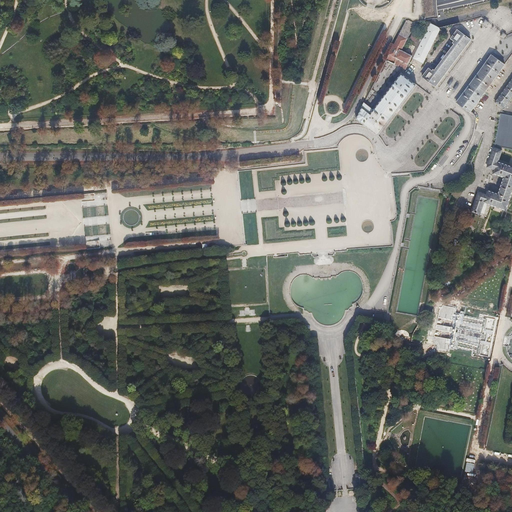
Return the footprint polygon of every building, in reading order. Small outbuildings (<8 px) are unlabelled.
[(417,23),(409,18),(406,20),(386,59),(405,69),(412,55),(403,50),(417,23)] [(431,22),(413,55),(423,61),(441,28),(431,22)] [(435,86),(471,39),(458,28),(451,38),(454,40),(432,69),(428,66),(422,75),(423,76),(435,86)] [(505,63),(491,54),(485,62),(470,82),(457,101),(470,111),(505,63)] [(364,103),(355,117),(366,126),(377,134),(416,84),(401,73),(373,109),(364,103)] [(511,79),(496,102),(503,107),(511,94),(511,79)] [(511,147),(511,115),(500,113),(495,145),(511,147)] [(479,190),(472,210),(479,212),(483,201),(505,209),(511,189),(511,166),(498,161),(501,151),(493,148),(486,168),(494,171),(492,176),(502,180),(498,191),(488,188),(486,193),(479,190)] [(470,319),(469,322),(471,323),(470,329),(475,330),(477,320),(470,319)] [(481,338),(482,333),(463,331),(463,336),(467,336),(467,344),(462,343),(462,347),(475,348),(475,344),(476,344),(477,338),(481,338)] [(439,343),(437,354),(443,355),(444,349),(442,349),(444,339),(433,337),(432,342),(439,343)] [(356,474),(357,489),(364,488),(363,474),(356,474)] [(334,491),(332,477),(324,477),(326,491),(334,491)]
